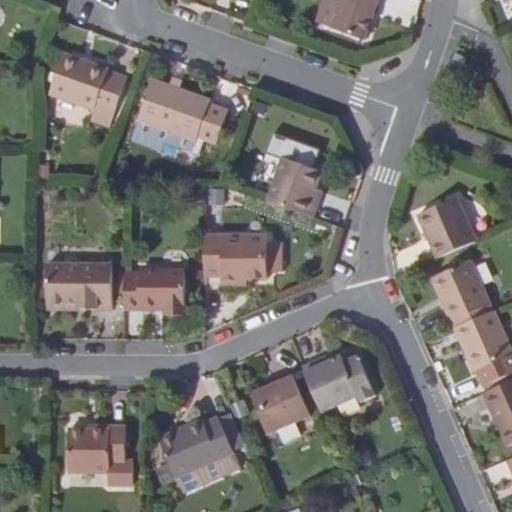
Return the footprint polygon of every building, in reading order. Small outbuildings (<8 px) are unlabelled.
[(365,41),(379,0),(341,0),(331,29),(365,41)] [(108,70),(64,54),(49,96),(112,119),(126,80),(107,74),(108,70)] [(459,56),(451,77),(462,81),(469,60),(459,56)] [(211,101),(153,80),(139,120),(217,147),(229,112),(209,106),(211,101)] [(299,213),(312,218),(318,202),(312,200),(316,189),(322,172),(283,158),(267,202),(278,206),(289,209),(294,212),(299,213)] [(312,200),(318,202),(322,191),(316,189),(312,200)] [(418,216),(437,260),(440,258),(461,249),(466,247),(476,242),(457,199),(418,216)] [(205,236),(205,279),(222,279),(222,284),(237,284),(237,279),(246,279),(268,280),(268,236),(205,236)] [(432,279),(451,323),(490,306),(471,262),(432,279)] [(47,264),(47,305),(80,305),(80,310),(112,310),(112,265),(47,264)] [(125,275),(125,309),(139,310),(140,307),(165,307),(165,310),(185,310),(185,272),(140,272),(140,275),(125,275)] [(511,355),(493,312),(455,329),(474,373),(511,355)] [(314,393),(322,412),(358,396),(360,402),(375,396),(358,356),(344,363),(341,357),(328,362),(319,366),(317,361),(302,368),(314,393)] [(319,366),(328,362),(326,357),(317,361),(319,366)] [(311,417),(291,373),(276,380),(279,386),(271,388),(256,395),(273,434),(311,417)] [(511,381),(483,394),(507,447),(511,445),(511,381)] [(228,415),(218,419),(233,454),(243,449),(228,415)] [(273,434),(264,415),(260,417),(268,436),(273,434)] [(202,420),(159,440),(176,479),(217,461),(224,477),(240,470),(233,454),(218,419),(204,425),(202,420)] [(126,463),(126,428),(108,428),(108,430),(68,430),(69,473),(108,473),(108,486),(133,486),(134,463),(126,463)] [(365,446),(348,454),(355,467),(372,460),(365,446)] [(224,477),(217,461),(176,479),(183,495),(224,477)] [(104,475),(70,476),(70,486),(104,485),(104,475)]
